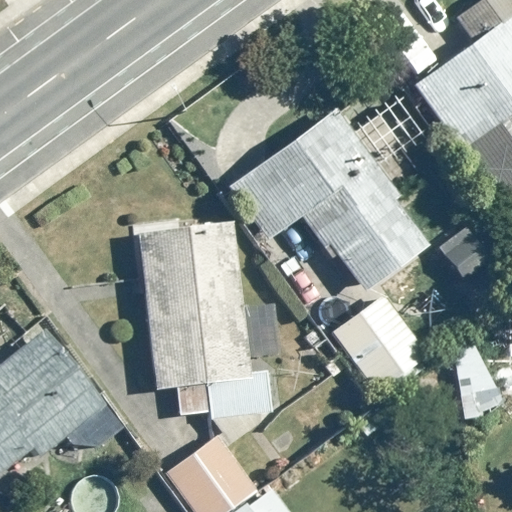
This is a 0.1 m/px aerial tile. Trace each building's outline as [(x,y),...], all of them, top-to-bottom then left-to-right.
[(473,42),(414,84),(494,195),(511,182),(511,0),(482,0),(456,19),(473,42)] [(335,106),(226,187),(266,240),(302,214),(334,256),(340,251),(368,290),(430,244),(399,202),(404,198),(335,106)] [(233,225),(139,237),(159,389),(176,387),(180,417),(216,412),(212,382),(253,377),(233,225)] [(419,350),(373,291),(321,332),(366,391),(419,350)] [(0,478),(31,454),(37,461),(68,438),(72,444),(103,445),(127,426),(48,325),(0,361),(0,478)] [(461,337),(439,349),(454,377),(446,382),(468,420),(498,402),(461,337)] [(181,511),(219,511),(253,488),(210,428),(151,470),(181,511)] [(253,488),(219,511),(281,511),(260,483),(253,488)]
